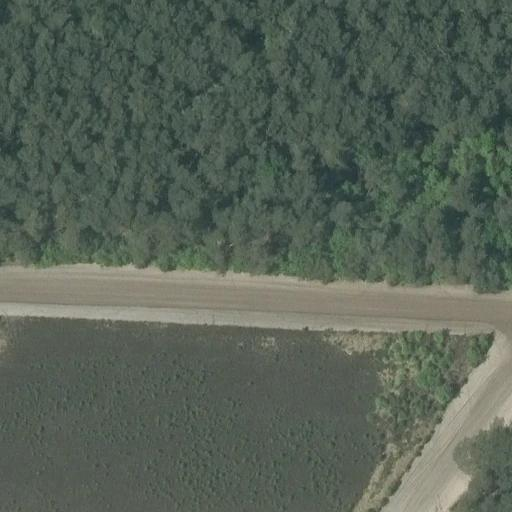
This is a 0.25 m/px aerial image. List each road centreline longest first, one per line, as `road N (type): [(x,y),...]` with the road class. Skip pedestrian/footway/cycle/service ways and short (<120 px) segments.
road 1 (track): [(0,293),(511,315)]
road 2 (track): [(407,511),(511,358)]
